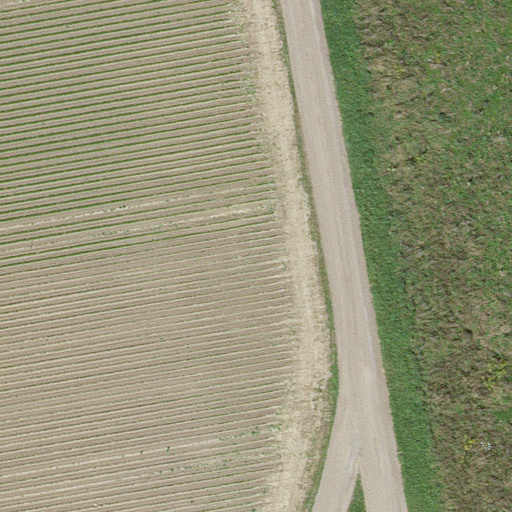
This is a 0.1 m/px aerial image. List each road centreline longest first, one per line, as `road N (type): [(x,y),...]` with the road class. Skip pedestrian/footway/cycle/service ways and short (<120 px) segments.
road 1 (track): [(387,511),(302,0)]
road 2 (track): [(365,390),(319,511)]
